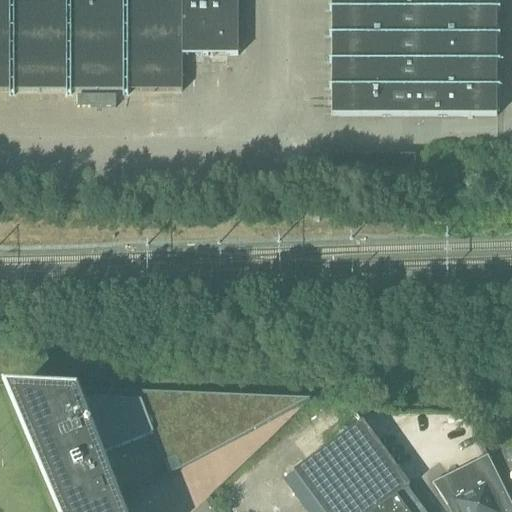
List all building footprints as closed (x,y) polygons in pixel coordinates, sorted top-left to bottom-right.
[(0,0),(0,93),(181,93),(181,58),(237,58),(237,0),(0,0)] [(330,0),(331,118),(496,118),(495,0),(330,0)] [(414,158),(331,158),(331,183),(414,183),(414,158)] [(309,403),(10,386),(13,393),(3,392),(52,511),(122,511),(79,400),(140,403),(168,476),(309,403)] [(329,448),(292,475),(319,511),(405,511),(396,499),(409,490),(355,416),(326,444),(329,448)] [(511,511),(511,508),(487,458),(432,485),(449,511),(511,511)]
